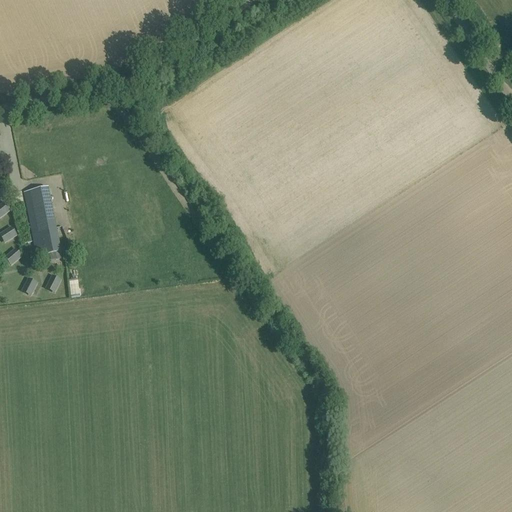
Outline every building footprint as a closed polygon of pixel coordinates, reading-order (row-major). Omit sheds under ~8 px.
[(114,163),(107,129),(105,119),(13,138),(22,181),(114,163)] [(49,189),(25,194),(36,257),(61,253),(49,189)] [(0,219),(11,211),(5,202),(0,205),(0,219)] [(193,228),(195,225),(196,222),(196,218),(196,214),(194,210),(191,207),(187,205),(183,204),(180,204),(177,205),(173,206),(170,209),(168,213),(166,217),(166,221),(167,225),(169,228),(171,230),(174,233),(178,234),(183,234),(187,233),(190,231),(193,228)] [(17,236),(11,227),(0,234),(0,236),(5,244),(17,236)] [(22,257),(15,250),(5,259),(11,266),(22,257)] [(52,276),(45,289),(55,294),(61,281),(52,276)] [(28,279),(21,292),(31,298),(37,284),(28,279)]
